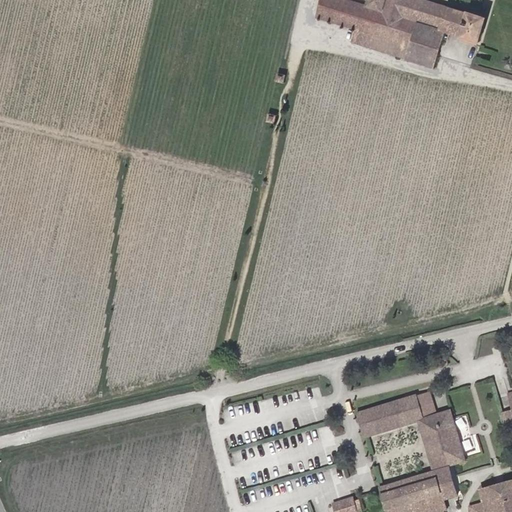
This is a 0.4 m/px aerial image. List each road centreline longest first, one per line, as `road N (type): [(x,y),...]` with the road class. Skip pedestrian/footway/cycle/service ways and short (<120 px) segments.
road 1 (unclassified): [(0,442),(511,322)]
road 2 (track): [(511,298),(0,418)]
road 3 (track): [(214,393),(307,0)]
road 4 (track): [(0,119),(264,179)]
road 5 (unknown): [(229,480),(356,444)]
